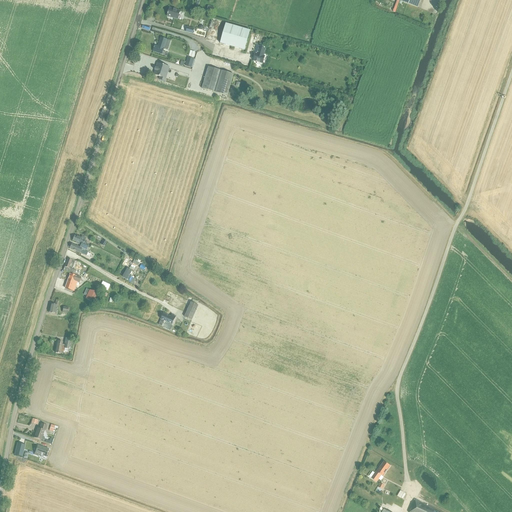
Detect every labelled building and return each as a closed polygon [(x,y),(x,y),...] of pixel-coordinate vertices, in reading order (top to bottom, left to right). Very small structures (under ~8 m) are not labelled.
[(420,0),(399,0),(399,1),(418,8),(420,0)] [(167,16),(172,18),(178,19),(180,11),(170,8),(168,13),(168,14),(167,16)] [(226,24),(220,43),(245,50),(250,31),(226,24)] [(153,52),(162,55),(167,40),(160,38),(158,46),(155,46),(153,52)] [(257,64),(261,65),(262,64),(263,64),(265,56),(264,56),(266,49),(259,47),(257,54),(256,53),(254,61),(257,62),(257,64)] [(194,60),(188,58),(186,66),(192,67),(194,60)] [(155,73),(154,75),(160,77),(162,78),(163,78),(164,74),(166,71),(167,71),(168,71),(169,69),(169,67),(162,65),(158,64),(157,66),(156,68),(155,68),(155,69),(155,70),(155,71),(155,73)] [(234,74),(209,67),(202,89),(227,96),(234,74)] [(89,244),(86,243),(86,241),(85,240),(86,238),(82,236),(81,238),(74,236),(72,240),(76,242),(76,243),(79,244),(79,243),(81,244),(80,247),(88,250),(89,248),(87,247),(89,244)] [(72,244),(69,248),(79,253),(80,253),(86,256),(88,251),(82,248),(72,244)] [(68,258),(63,270),(75,274),(76,270),(72,269),(75,261),(68,258)] [(134,273),(128,269),(122,277),(130,281),(132,278),(131,277),(134,273)] [(66,285),(65,288),(69,289),(71,290),(74,291),(75,288),(71,287),(73,283),(76,285),(77,282),(79,283),(80,281),(81,278),(77,276),(70,274),(70,275),(67,282),(66,285)] [(86,290),(83,295),(86,296),(85,298),(89,301),(89,302),(94,302),(97,295),(88,291),(86,290)] [(51,304),(49,312),(54,314),(54,313),(56,313),(57,309),(56,309),(56,305),(58,306),(59,301),(56,300),(55,305),(51,304)] [(198,306),(191,303),(184,317),(192,320),(198,306)] [(161,319),(173,324),(176,317),(171,315),(170,317),(163,314),(161,319)] [(72,339),(70,339),(66,338),(64,343),(65,344),(65,345),(62,344),(62,342),(57,341),(55,353),(60,354),(60,353),(63,354),(63,351),(67,352),(67,351),(70,351),(72,339)] [(36,431),(34,438),(41,440),(43,441),(44,440),(45,438),(44,437),(42,437),(44,431),(45,431),(47,426),(41,424),(39,429),(38,428),(37,432),(36,431)] [(17,443),(15,455),(23,457),(25,445),(17,443)] [(36,450),(34,455),(38,456),(38,454),(40,455),(40,456),(42,457),(43,456),(45,457),(46,454),(48,449),(37,445),(36,450)] [(376,472),(371,478),(376,482),(381,476),(382,477),(390,466),(384,462),(376,472)] [(437,511),(416,500),(409,511),(437,511)]
